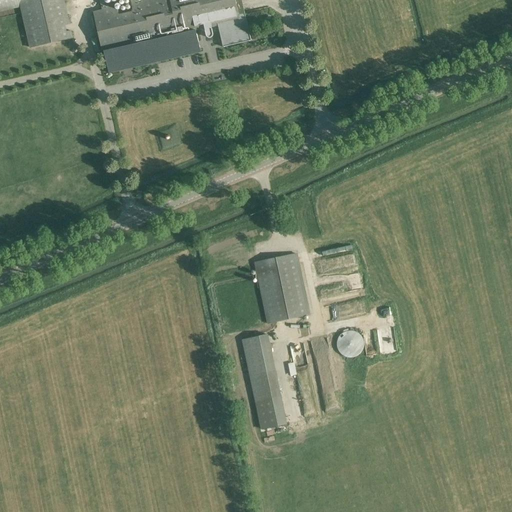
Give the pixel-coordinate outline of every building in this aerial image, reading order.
[(0,0),(0,11),(20,6),(30,48),(73,37),(72,30),(67,31),(66,25),(70,24),(64,0),(0,0)] [(93,10),(102,50),(104,50),(109,73),(201,52),(196,29),(207,27),(208,33),(208,34),(209,35),(210,36),(211,36),(212,36),(213,36),(214,35),(215,34),(215,33),(215,32),(213,25),(219,24),(224,47),(251,40),(245,13),(241,14),(237,0),(130,0),(133,10),(119,13),(116,0),(101,4),(102,8),(93,10)] [(297,252),(254,262),(267,324),(310,315),(297,252)] [(344,295),(360,291),(357,282),(341,286),(344,295)] [(350,316),(362,314),(361,310),(353,312),(351,305),(348,306),(350,316)] [(337,342),(337,344),(337,345),(337,347),(338,349),(339,351),(340,353),(342,355),(344,356),(346,357),(348,358),(350,358),(353,358),(355,357),(357,356),(359,355),(361,353),(362,351),(363,349),(364,347),(364,345),(364,342),(363,340),(362,338),(361,336),(359,334),(357,333),(355,332),(353,331),(350,331),(348,331),(346,332),(344,333),(342,334),(340,336),(339,338),(338,340),(337,342)] [(262,430),(287,424),(282,397),(268,334),(242,340),(256,402),(262,430)]
